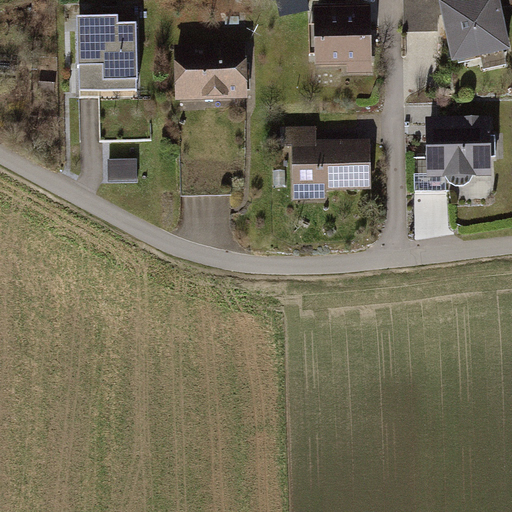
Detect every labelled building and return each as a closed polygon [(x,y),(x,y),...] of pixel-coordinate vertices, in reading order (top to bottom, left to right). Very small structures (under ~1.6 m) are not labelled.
[(438,30),(437,0),(406,0),(407,30),(438,30)] [(456,58),(507,47),(497,0),(461,0),(445,3),(456,58)] [(119,17),(79,17),(81,92),(138,91),(136,23),(119,23),(119,17)] [(365,17),(318,18),(319,61),(367,59),(365,17)] [(244,49),(177,51),(179,89),(206,88),(206,96),(245,95),(244,49)] [(488,136),(488,120),(430,121),(431,156),(431,173),(447,173),(447,177),(449,180),(450,182),(457,186),(464,185),(470,181),(473,176),(473,172),(489,172),(489,156),(496,155),(495,136),(488,136)] [(231,128),(181,129),(183,194),(233,193),(231,128)] [(368,143),(295,144),(296,187),(369,186),(368,143)] [(449,190),(449,180),(447,177),(447,173),(431,173),(431,156),(415,156),(415,191),(449,190)] [(111,158),(111,177),(140,177),(140,158),(111,158)]
